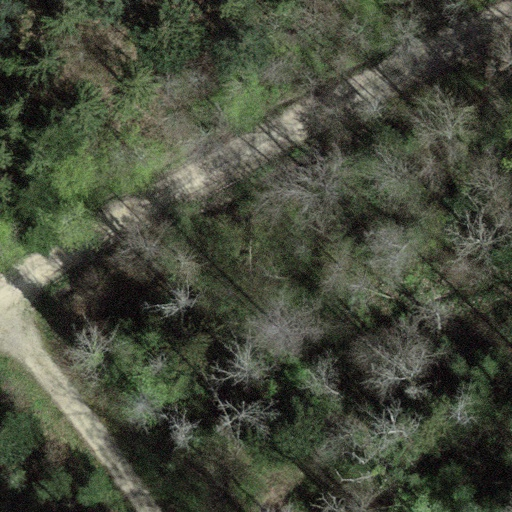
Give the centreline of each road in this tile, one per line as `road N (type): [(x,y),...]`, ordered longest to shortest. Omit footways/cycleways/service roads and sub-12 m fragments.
road 1 (track): [(0,287),(511,14)]
road 2 (track): [(12,278),(143,511)]
